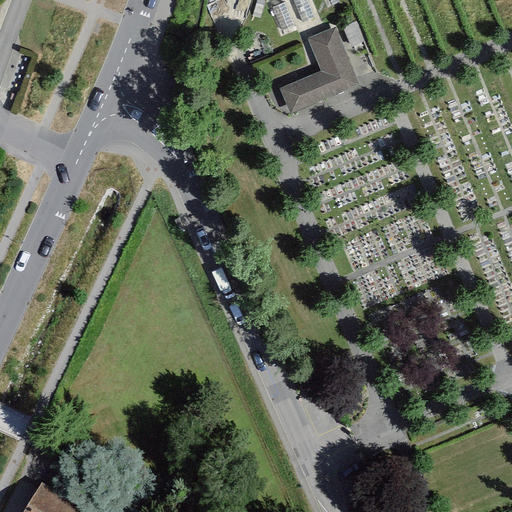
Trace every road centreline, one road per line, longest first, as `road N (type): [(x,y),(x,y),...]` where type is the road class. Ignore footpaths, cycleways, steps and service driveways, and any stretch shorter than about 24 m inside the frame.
road 1 (residential): [(186,175),(331,511)]
road 2 (residential): [(0,333),(92,129)]
road 3 (residential): [(186,175),(175,134),(133,86),(122,58)]
